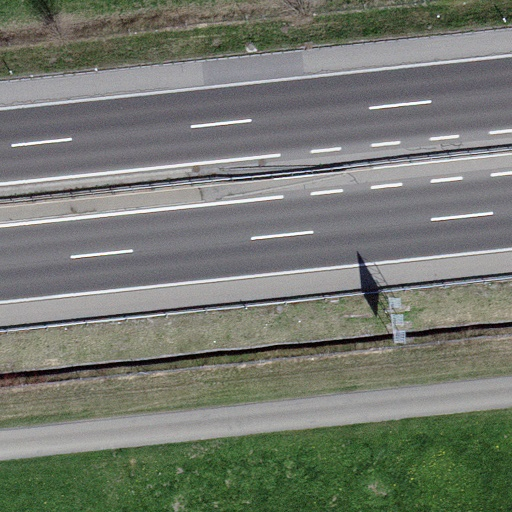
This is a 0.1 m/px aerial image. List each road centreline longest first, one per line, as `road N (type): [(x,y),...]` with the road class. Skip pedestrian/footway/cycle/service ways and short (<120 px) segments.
road 1 (motorway): [(0,266),(511,212)]
road 2 (motorway): [(511,92),(0,146)]
road 3 (track): [(511,388),(0,440)]
